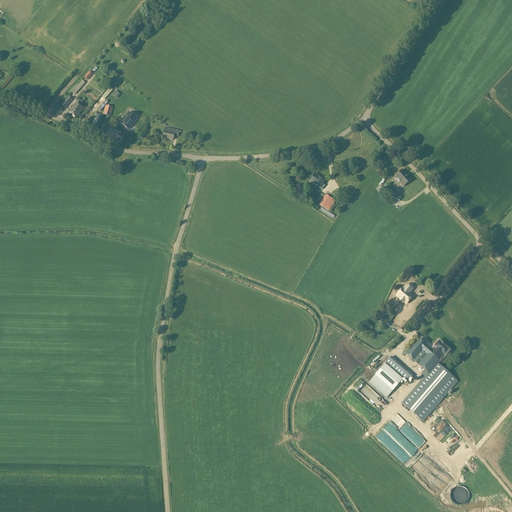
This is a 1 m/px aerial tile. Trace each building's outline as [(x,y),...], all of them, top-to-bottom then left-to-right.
[(75,95),(85,83),(82,81),(72,93),(75,95)] [(65,108),(72,100),(69,97),(62,105),(65,108)] [(76,103),(68,112),(76,118),(84,109),(76,103)] [(105,106),(103,115),(110,117),(113,108),(105,106)] [(90,130),(97,132),(102,115),(95,113),(90,130)] [(128,130),(135,121),(132,118),(131,117),(131,118),(127,115),(122,121),(120,123),(128,130)] [(162,138),(173,140),(175,133),(164,131),(162,138)] [(402,170),(394,178),(403,187),(411,179),(402,170)] [(315,173),(310,180),(313,183),(319,188),(321,189),(322,189),(324,187),(324,185),(322,184),(324,182),(319,178),(320,177),(315,173)] [(379,185),(376,189),(379,192),(382,188),(380,186),(382,183),(384,180),(383,179),(381,182),(379,185)] [(396,195),(387,187),(382,192),(391,200),(396,195)] [(326,195),(319,205),(328,211),(335,201),(326,195)] [(406,304),(412,296),(409,294),(413,289),(407,285),(403,290),(402,289),(396,296),(406,304)] [(382,319),(388,313),(384,310),(379,316),(376,320),(379,322),(382,319)] [(434,347),(432,349),(419,338),(405,354),(424,371),(421,374),(425,377),(402,403),(423,422),(457,383),(440,368),(441,366),(438,363),(441,360),(440,359),(444,355),(448,350),(438,342),(434,347)] [(385,363),(407,383),(413,376),(391,357),(385,363)] [(375,376),(393,391),(403,380),(385,364),(375,376)] [(450,462),(442,468),(448,474),(455,468),(450,462)] [(443,486),(443,470),(428,470),(428,478),(431,478),(431,482),(434,482),(434,486),(443,486)]
